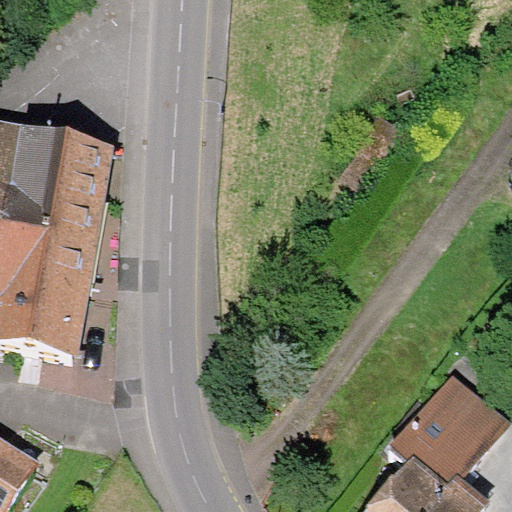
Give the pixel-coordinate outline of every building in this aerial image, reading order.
[(0,350),(74,363),(95,248),(111,158),(0,137),(0,350)] [(433,411),(480,449),(502,422),(455,383),(433,411)] [(382,454),(391,462),(433,411),(422,402),(382,454)] [(433,411),(391,462),(411,479),(384,511),(485,511),(460,491),(488,456),(480,449),(433,411)] [(0,453),(0,511),(11,511),(16,504),(34,475),(0,453)]
